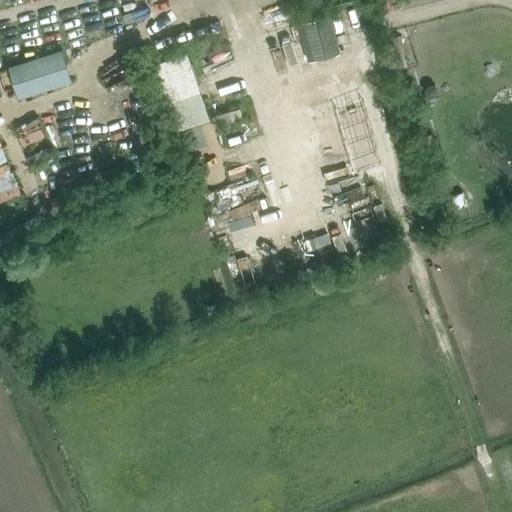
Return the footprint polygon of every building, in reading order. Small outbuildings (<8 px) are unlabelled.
[(330,14),(298,23),(308,61),(341,52),(330,14)] [(152,63),(175,130),(211,117),(188,50),(152,63)] [(64,51),(10,66),(18,97),(73,82),(64,51)] [(40,116),(20,122),(25,142),(46,136),(40,116)] [(0,201),(21,194),(0,139),(0,201)] [(35,212),(0,231),(0,245),(41,223),(35,212)]
